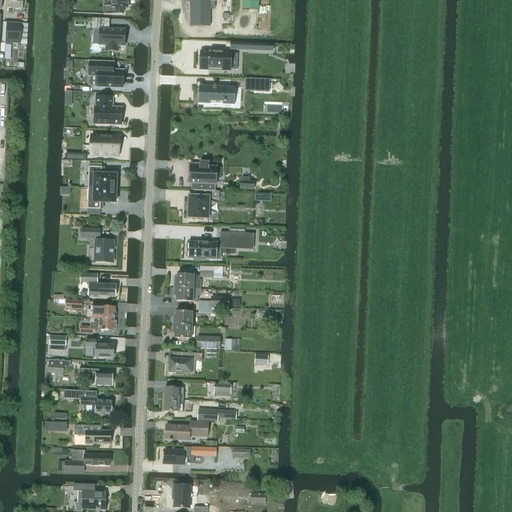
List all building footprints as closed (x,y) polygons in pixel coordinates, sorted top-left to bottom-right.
[(7,0),(8,2),(7,1),(7,9),(22,9),(22,2),(19,2),(19,0),(7,0)] [(104,6),(103,15),(122,16),(122,9),(126,9),(126,0),(110,0),(110,6),(104,6)] [(207,2),(207,1),(215,1),(215,0),(189,0),(189,2),(189,27),(209,27),(209,2),(207,2)] [(241,0),(241,10),(257,10),(258,10),(258,0),(241,0)] [(6,23),(5,43),(20,44),(21,24),(6,23)] [(98,30),(97,47),(105,47),(105,52),(119,53),(119,47),(125,47),(126,31),(98,30)] [(200,51),(200,71),(231,72),(231,52),(200,51)] [(88,62),(88,77),(96,77),(96,88),(124,89),(124,71),(114,70),(114,62),(88,62)] [(245,80),(245,90),(257,90),(257,92),(269,93),(269,81),(245,80)] [(232,103),(232,88),(199,87),(199,106),(224,106),(224,102),(232,103)] [(93,124),(93,125),(110,126),(122,126),(122,108),(113,108),(113,97),(112,97),(95,97),(95,107),(94,107),(93,124)] [(90,134),(90,159),(119,160),(120,135),(90,134)] [(190,165),(189,184),(192,184),(191,190),(191,191),(215,192),(215,191),(215,185),(216,185),(216,179),(220,180),(221,169),(217,168),(217,167),(190,165)] [(116,189),(116,175),(101,174),(102,168),(89,167),(88,188),(101,189),(116,189)] [(254,190),(255,182),(240,181),(240,189),(254,190)] [(115,203),(116,189),(101,189),(88,188),(87,209),(100,210),(100,202),(115,203)] [(218,200),(219,192),(199,191),(198,197),(188,197),(187,219),(207,220),(208,200),(218,200)] [(99,231),(80,230),(80,239),(92,240),(92,238),(95,238),(94,263),(112,264),(113,242),(99,241),(99,231)] [(189,242),(188,259),(193,259),(193,262),(200,262),(201,260),(216,260),(217,249),(245,250),(245,234),(220,233),(219,243),(189,242)] [(200,267),(200,278),(222,278),(222,267),(200,267)] [(97,275),(80,274),(80,284),(89,284),(97,284),(97,275)] [(175,280),(175,288),(184,289),(193,289),(197,289),(199,289),(199,280),(196,280),(196,276),(193,276),(177,275),(177,280),(175,280)] [(89,284),(88,297),(89,297),(89,299),(98,299),(98,297),(115,298),(116,286),(97,285),(97,284),(89,284)] [(184,289),(175,288),(174,297),(176,297),(176,301),(197,302),(197,289),(184,289)] [(199,302),(198,308),(228,309),(229,298),(211,297),(211,303),(199,302)] [(65,300),(65,310),(82,310),(82,301),(65,300)] [(100,316),(100,320),(114,320),(115,308),(94,308),(94,316),(100,316)] [(173,317),(173,325),(191,326),(192,313),(175,312),(175,317),(173,317)] [(80,327),(80,334),(95,334),(95,331),(114,332),(114,320),(100,320),(94,320),(94,325),(90,325),(90,327),(80,327)] [(191,340),(191,326),(173,325),(173,334),(174,334),(174,339),(191,340)] [(50,337),(49,346),(66,347),(66,338),(50,337)] [(197,337),(196,348),(220,349),(220,337),(197,337)] [(97,341),(86,340),(85,347),(96,348),(96,359),(113,359),(113,346),(97,345),(97,341)] [(176,375),(183,376),(183,374),(194,374),(194,362),(202,362),(202,354),(173,353),(173,360),(169,360),(169,373),(176,373),(176,375)] [(78,380),(96,381),(95,386),(112,387),(112,374),(96,373),(96,371),(78,370),(78,380)] [(231,385),(214,384),(214,392),(231,393),(231,385)] [(164,388),(164,400),(183,401),(183,389),(164,388)] [(80,405),(85,406),(92,406),(91,414),(110,415),(111,403),(103,402),(103,400),(96,400),(96,393),(64,391),(64,399),(80,400),(80,405)] [(164,400),(164,412),(182,413),(183,401),(164,400)] [(209,410),(208,422),(218,423),(218,419),(228,419),(228,411),(209,410)] [(190,427),(165,426),(165,440),(169,440),(169,441),(172,442),(172,440),(189,441),(189,436),(207,437),(208,423),(200,423),(200,429),(190,429),(190,427)] [(85,436),(85,443),(110,444),(110,433),(93,432),(93,433),(90,433),(91,426),(74,426),(74,436),(85,436)] [(164,450),(163,465),(183,466),(183,464),(194,464),(194,457),(191,456),(191,448),(184,447),(184,451),(164,450)] [(191,448),(191,456),(194,457),(204,457),(204,448),(191,448)] [(233,450),(232,457),(244,458),(244,450),(233,450)] [(72,462),(64,462),(64,473),(84,474),(84,466),(109,467),(109,464),(111,464),(111,459),(109,458),(109,456),(92,455),(92,457),(84,457),(85,452),(72,451),(72,458),(70,458),(70,460),(72,460),(72,462)] [(172,493),(171,499),(174,499),(173,508),(189,509),(190,496),(198,496),(198,487),(199,487),(199,484),(190,484),(190,486),(173,485),(172,493)] [(80,511),(81,510),(88,510),(87,511),(93,511),(93,510),(105,511),(105,510),(104,510),(105,494),(106,494),(106,493),(90,492),(90,486),(73,485),(72,492),(77,492),(77,503),(73,503),(72,511),(80,511)] [(266,494),(251,493),(250,504),(265,505),(266,494)]
